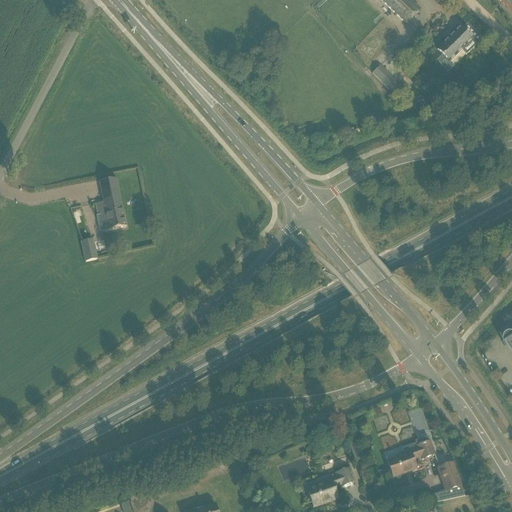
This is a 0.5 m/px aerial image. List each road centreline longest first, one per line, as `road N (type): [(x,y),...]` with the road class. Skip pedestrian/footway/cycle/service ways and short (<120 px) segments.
road 1 (primary): [(0,476),(511,197)]
road 2 (primary): [(0,500),(239,409),(331,399),(419,358)]
road 3 (primary): [(299,217),(195,319),(0,457)]
road 4 (primary): [(511,142),(401,159),(315,204)]
road 5 (unclassified): [(0,177),(94,0)]
road 6 (secondary): [(435,346),(315,204)]
road 7 (secondary): [(299,217),(419,358)]
road 8 (secondary): [(315,204),(221,103),(191,84)]
road 9 (secondary): [(191,84),(299,217)]
road 10 (tertiary): [(419,358),(506,489)]
road 11 (tertiary): [(511,461),(435,346)]
